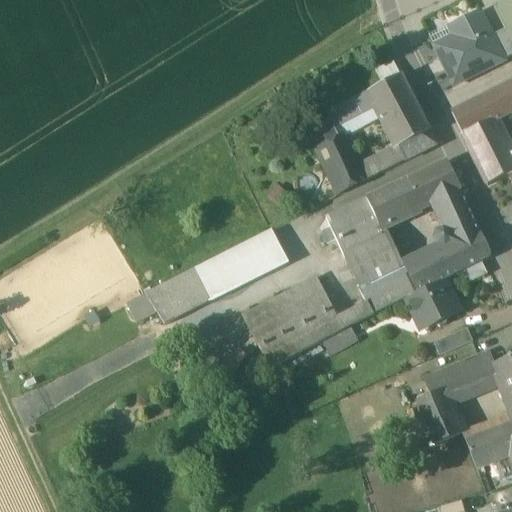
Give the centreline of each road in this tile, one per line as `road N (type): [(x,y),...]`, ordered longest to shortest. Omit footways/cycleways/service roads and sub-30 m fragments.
road 1 (track): [(0,258),(391,16)]
road 2 (residential): [(387,0),(511,275)]
road 3 (track): [(0,390),(56,511)]
